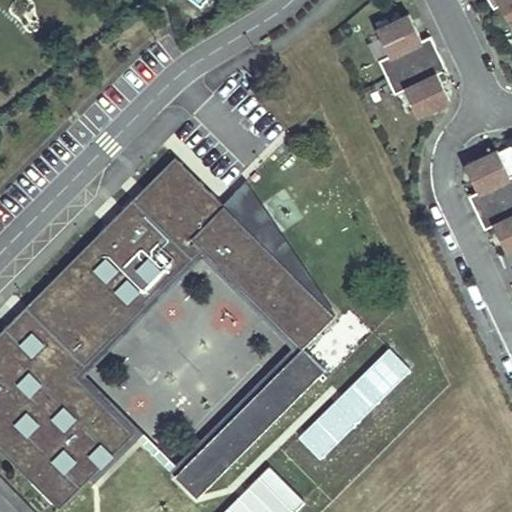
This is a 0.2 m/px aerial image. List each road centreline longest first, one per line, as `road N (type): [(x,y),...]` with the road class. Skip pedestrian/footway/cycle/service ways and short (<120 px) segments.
road 1 (unclassified): [(282,0),(187,57),(0,246)]
road 2 (residential): [(442,0),(476,95),(444,168),(449,198),(511,326)]
